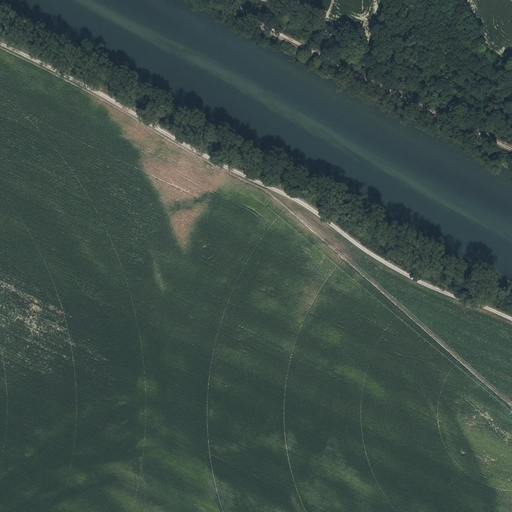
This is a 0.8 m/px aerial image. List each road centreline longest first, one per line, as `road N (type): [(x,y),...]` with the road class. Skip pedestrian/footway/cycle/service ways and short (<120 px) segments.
road 1 (track): [(0,44),(303,202),(421,281),(511,319)]
road 2 (track): [(511,160),(230,0)]
